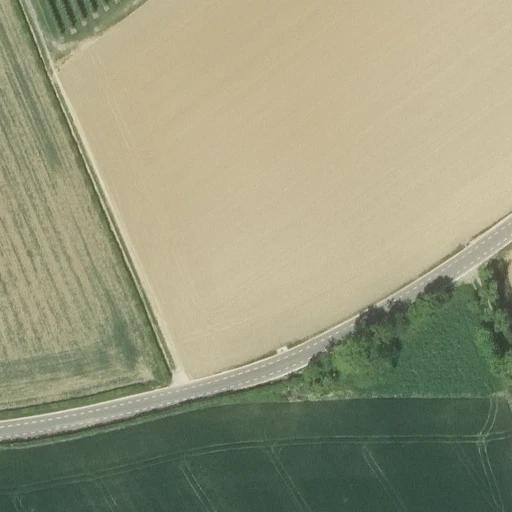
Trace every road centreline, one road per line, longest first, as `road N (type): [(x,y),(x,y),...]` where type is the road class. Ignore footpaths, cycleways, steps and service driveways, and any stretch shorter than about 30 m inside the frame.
road 1 (tertiary): [(0,432),(168,398),(287,361),(390,309),(511,225)]
road 2 (track): [(511,376),(464,261)]
